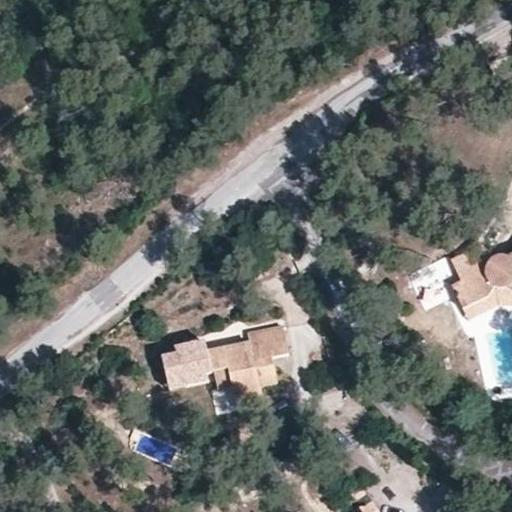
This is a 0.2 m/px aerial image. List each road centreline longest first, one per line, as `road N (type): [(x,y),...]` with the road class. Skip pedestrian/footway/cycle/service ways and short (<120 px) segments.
road 1 (residential): [(511,471),(424,430),(402,406),(340,306),(282,147)]
road 2 (residential): [(0,378),(282,147)]
road 3 (residential): [(282,147),(343,100),(511,6)]
